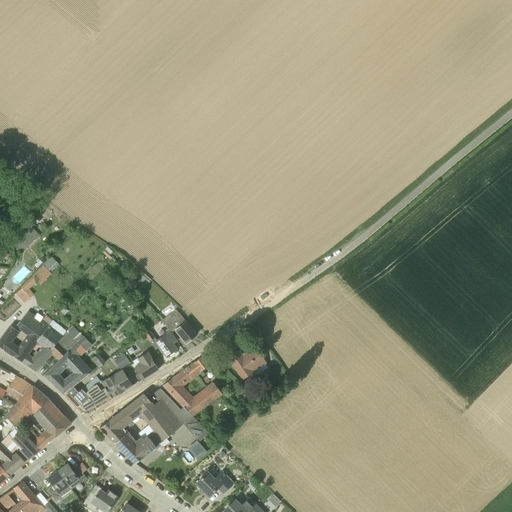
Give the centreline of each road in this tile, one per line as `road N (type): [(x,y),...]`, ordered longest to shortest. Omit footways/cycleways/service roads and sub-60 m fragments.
road 1 (unclassified): [(82,426),(348,248),(511,113)]
road 2 (residential): [(174,511),(82,426)]
